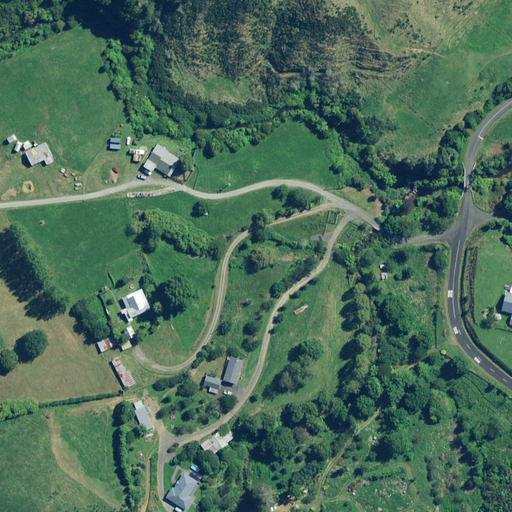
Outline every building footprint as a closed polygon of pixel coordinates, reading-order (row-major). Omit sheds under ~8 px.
[(45,143),(34,149),(26,152),(32,166),(44,160),(47,165),(54,162),(45,143)] [(179,158),(156,145),(144,168),(153,173),(155,168),(169,175),(179,158)] [(511,287),(509,287),(502,310),(511,314),(509,325),(511,325),(511,287)] [(151,309),(142,289),(122,298),(127,309),(121,311),(123,315),(125,314),(128,320),(151,309)] [(134,337),(131,327),(123,330),(127,340),(134,337)] [(116,345),(112,336),(97,343),(101,352),(116,345)] [(131,347),(129,341),(120,345),(123,350),(131,347)] [(126,372),(118,357),(111,361),(125,389),(135,384),(128,370),(126,372)] [(244,361),(231,357),(223,381),(237,385),(244,361)] [(221,380),(206,376),(204,386),(210,387),(209,392),(218,394),(221,380)] [(153,428),(142,401),(134,404),(136,410),(134,411),(143,432),(153,428)] [(235,439),(230,431),(220,437),(218,433),(200,444),(208,457),(228,445),(227,443),(235,439)] [(200,482),(185,472),(174,489),(172,487),(166,497),(185,511),(194,497),(191,496),(200,482)]
